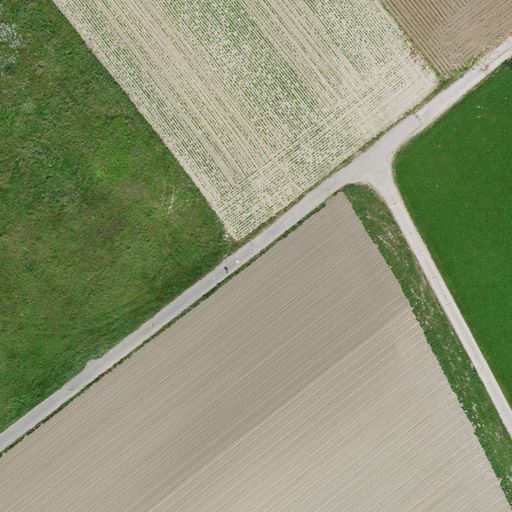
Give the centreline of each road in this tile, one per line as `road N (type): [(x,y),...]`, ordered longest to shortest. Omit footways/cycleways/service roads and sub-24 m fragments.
road 1 (track): [(511,39),(0,441)]
road 2 (track): [(367,158),(511,432)]
